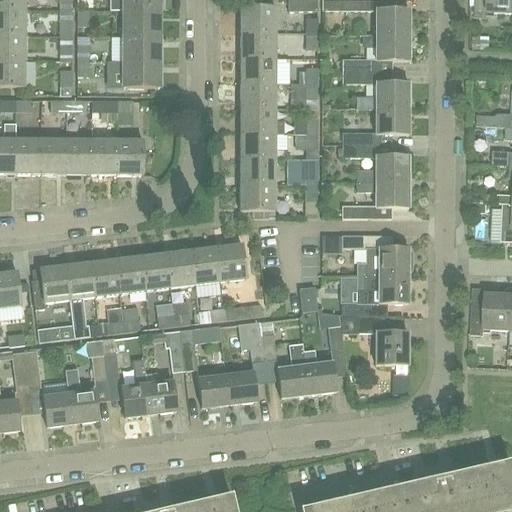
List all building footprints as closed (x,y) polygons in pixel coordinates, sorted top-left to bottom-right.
[(0,0),(0,12),(26,13),(25,0),(0,0)] [(89,13),(89,0),(76,0),(77,13),(89,13)] [(160,14),(159,0),(124,0),(124,13),(160,14)] [(317,13),(317,1),(317,0),(288,0),(288,13),(317,13)] [(409,12),(396,12),(396,0),(342,1),(335,1),(335,9),(342,8),(342,14),(376,14),(376,37),(409,37),(409,12)] [(511,15),(511,0),(475,0),(475,21),(487,21),(488,15),(511,15)] [(241,8),(240,34),(276,34),(276,8),(241,8)] [(0,38),(25,38),(26,13),(0,12),(0,38)] [(89,29),(89,13),(77,13),(77,29),(89,29)] [(159,39),(160,14),(124,13),(124,39),(159,39)] [(306,20),(306,35),(318,35),(318,20),(306,20)] [(60,22),(59,39),(72,39),(72,22),(60,22)] [(275,60),(276,34),(240,34),(240,59),(275,60)] [(317,53),(318,35),(306,35),(306,53),(317,53)] [(410,62),(409,37),(376,37),(376,62),(410,62)] [(0,63),(25,64),(25,38),(0,38),(0,63)] [(71,54),(72,39),(59,39),(59,54),(71,54)] [(159,65),(159,39),(124,39),(124,64),(159,65)] [(89,47),(77,47),(76,64),(89,64),(89,47)] [(275,85),(275,60),(240,59),(240,85),(275,85)] [(343,62),(343,73),(368,74),(368,62),(343,62)] [(0,88),(25,89),(25,64),(0,63),(0,88)] [(89,80),(89,64),(76,64),(76,80),(89,80)] [(159,90),(159,65),(124,64),(124,90),(159,90)] [(318,70),(305,70),(305,74),(290,74),(290,85),(305,85),(318,85),(318,70)] [(59,73),(59,89),(72,89),(72,72),(59,73)] [(392,74),(368,74),(343,73),(343,86),(376,86),(376,99),(357,99),(357,111),(409,111),(410,84),(392,84),(392,74)] [(275,110),(275,85),(240,85),(240,110),(275,110)] [(318,110),(318,85),(305,85),(305,110),(318,110)] [(0,114),(16,114),(16,102),(0,102),(0,114)] [(32,102),(16,102),(16,114),(32,114),(32,102)] [(66,115),(66,102),(50,103),(50,115),(66,115)] [(82,102),(66,102),(66,115),(82,115),(82,102)] [(117,115),(117,103),(100,103),(100,115),(117,115)] [(133,114),(132,103),(117,103),(117,115),(133,114)] [(275,123),(275,110),(240,110),(240,135),(275,135),(283,135),(283,123),(275,123)] [(318,136),(318,110),(305,110),(305,135),(318,136)] [(409,137),(409,111),(357,111),(357,112),(376,112),(376,135),(376,136),(409,137)] [(511,130),(511,117),(500,117),(496,120),(479,119),(479,128),(511,130)] [(0,176),(16,176),(16,141),(15,141),(15,126),(4,126),(4,141),(0,140),(0,176)] [(511,130),(479,128),(479,130),(506,131),(506,142),(511,142),(511,154),(511,155),(511,167),(511,130)] [(275,161),(275,135),(240,135),(240,160),(275,161)] [(318,152),(318,136),(305,135),(305,136),(296,136),(296,151),(318,152)] [(376,136),(376,135),(342,135),(342,149),(376,148),(376,136)] [(41,176),(41,141),(16,141),(16,176),(41,176)] [(66,176),(66,141),(41,141),(41,176),(66,176)] [(92,176),(92,141),(66,141),(66,176),(92,176)] [(117,176),(117,141),(92,141),(92,176),(117,176)] [(143,141),(117,141),(117,176),(143,176),(143,141)] [(376,160),(376,148),(342,149),(342,160),(376,160)] [(409,158),(392,158),(376,160),(376,172),(356,172),(356,184),(363,184),(409,184),(409,158)] [(275,186),(275,161),(240,160),(240,186),(275,186)] [(305,161),(305,186),(317,186),(317,161),(305,161)] [(511,167),(510,180),(511,180),(511,197),(498,197),(498,205),(511,205),(511,167)] [(409,210),(409,184),(363,184),(363,194),(376,194),(375,208),(391,210),(409,210)] [(275,212),(275,186),(240,186),(239,212),(252,212),(252,221),(275,221),(275,212)] [(317,217),(317,186),(305,186),(305,217),(317,217)] [(470,204),(470,214),(485,214),(485,204),(470,204)] [(511,205),(498,205),(498,206),(504,206),(502,244),(511,244),(511,205)] [(375,221),(375,208),(342,208),(342,221),(375,221)] [(364,251),(364,238),(342,238),(341,251),(364,251)] [(242,245),(216,249),(220,284),(246,281),(242,245)] [(220,284),(216,249),(191,251),(195,287),(220,284)] [(411,252),(409,252),(409,250),(366,250),(366,265),(357,265),(357,278),(409,277),(409,275),(411,275),(413,273),(413,266),(413,254),(411,252)] [(195,287),(191,251),(166,255),(170,290),(195,287)] [(170,290),(166,255),(141,258),(145,293),(170,290)] [(145,293),(141,258),(116,261),(120,296),(145,293)] [(120,296),(116,261),(91,264),(95,299),(120,296)] [(95,299),(91,264),(65,267),(70,302),(75,301),(95,299)] [(70,302),(65,267),(39,270),(41,282),(31,283),(35,312),(46,311),(45,305),(70,302)] [(16,273),(0,274),(0,310),(21,308),(16,273)] [(408,306),(409,277),(357,278),(357,292),(378,292),(378,306),(387,306),(408,306)] [(314,289),(303,291),(299,292),(302,313),(317,311),(314,289)] [(509,333),(511,297),(497,297),(497,293),(486,292),(485,312),(472,311),(471,337),(484,338),(484,331),(509,333)] [(75,301),(70,302),(73,329),(73,330),(86,328),(83,304),(75,305),(75,301)] [(261,306),(223,311),(225,323),(262,319),(261,306)] [(370,306),(340,306),(340,317),(370,317),(370,306)] [(225,323),(223,311),(207,312),(208,325),(225,323)] [(189,315),(173,317),(175,329),(191,327),(189,315)] [(341,336),(339,319),(338,319),(327,316),(327,329),(331,356),(344,354),(342,336),(341,336)] [(175,329),(173,317),(157,319),(158,331),(175,329)] [(395,333),(395,319),(395,318),(370,318),(370,317),(340,317),(340,319),(339,319),(341,336),(342,336),(359,336),(359,337),(376,337),(376,367),(408,367),(408,333),(395,333)] [(139,321),(123,323),(125,335),(140,333),(139,321)] [(125,335),(123,323),(107,325),(108,337),(125,335)] [(272,323),(259,324),(264,363),(277,361),(272,323)] [(264,363),(259,324),(237,327),(241,352),(249,351),(251,365),(264,363)] [(86,328),(73,330),(74,341),(90,339),(89,328),(86,328)] [(73,330),(57,331),(59,343),(74,341),(73,330)] [(196,331),(180,333),(185,373),(198,372),(194,346),(198,346),(196,331)] [(185,373),(180,333),(163,335),(151,336),(152,346),(164,344),(165,350),(169,350),(172,375),(185,373)] [(25,347),(23,336),(8,339),(9,350),(25,347)] [(114,341),(102,342),(108,387),(120,386),(114,341)] [(108,387),(102,342),(101,342),(103,358),(90,359),(94,389),(108,387)] [(332,364),(305,367),(302,346),(302,347),(308,397),(336,394),(332,364)] [(308,397),(302,347),(289,348),(292,369),(277,371),(280,401),(308,397)] [(29,392),(24,354),(12,356),(12,353),(0,354),(0,362),(12,362),(15,394),(29,392)] [(36,353),(24,354),(29,392),(41,391),(36,353)] [(151,417),(146,376),(144,361),(132,363),(135,387),(122,389),(125,420),(151,417)] [(98,423),(94,393),(79,395),(77,371),(66,372),(73,426),(98,423)] [(73,426),(66,372),(65,373),(67,396),(43,399),(47,429),(73,426)] [(256,403),(254,386),(253,374),(225,377),(229,407),(256,403)] [(173,383),(159,385),(157,375),(146,376),(151,417),(176,413),(173,383)] [(379,401),(398,399),(396,375),(377,376),(379,401)] [(229,407),(225,377),(198,381),(202,410),(229,407)] [(17,401),(15,402),(0,403),(0,435),(21,433),(17,401)] [(511,511),(511,469),(510,463),(303,511),(300,511),(299,511),(511,511)] [(235,511),(232,497),(167,511),(235,511)]
